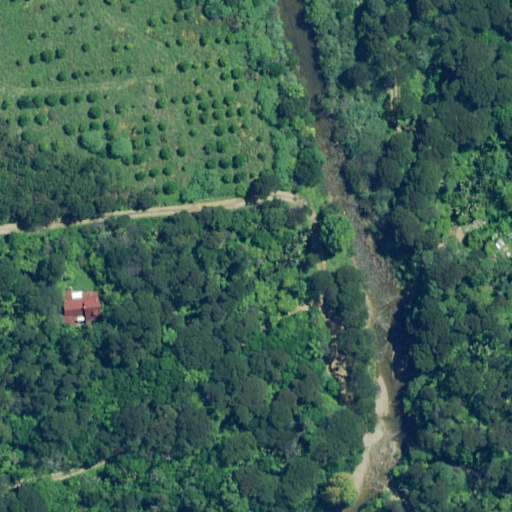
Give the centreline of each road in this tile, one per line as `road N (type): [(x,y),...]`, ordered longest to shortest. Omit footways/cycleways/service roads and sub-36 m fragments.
road 1 (track): [(0,231),(297,194),(321,227),(324,304),(210,344),(142,410),(0,468)]
road 2 (track): [(324,304),(379,462),(421,511)]
